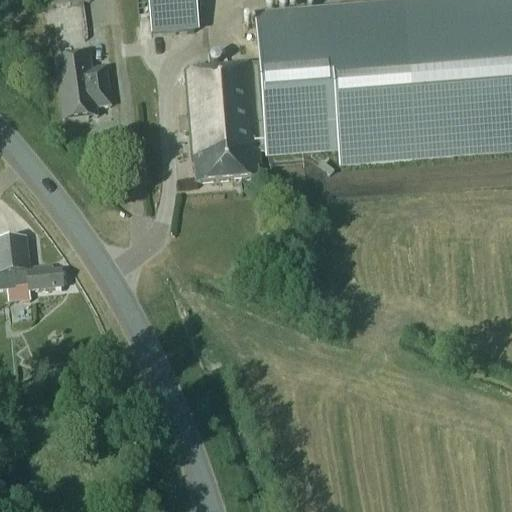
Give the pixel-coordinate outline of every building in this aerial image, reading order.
[(91,4),(90,0),(52,0),(54,9),(91,4)] [(147,0),(151,34),(197,29),(194,0),(147,0)] [(511,0),(509,0),(253,20),(257,65),(202,70),(202,72),(183,74),(187,120),(178,121),(179,135),(188,134),(191,168),(195,168),(196,187),(257,182),(256,169),(259,169),(258,156),(337,149),(339,167),(511,153),(511,0)] [(88,73),(86,59),(52,64),(61,125),(86,121),(85,113),(108,109),(103,71),(88,73)] [(267,193),(251,195),(252,202),(268,201),(267,193)] [(0,294),(16,293),(16,289),(30,288),(30,294),(64,291),(62,272),(52,272),(51,268),(26,271),(26,267),(28,267),(26,242),(0,244),(0,294)]
